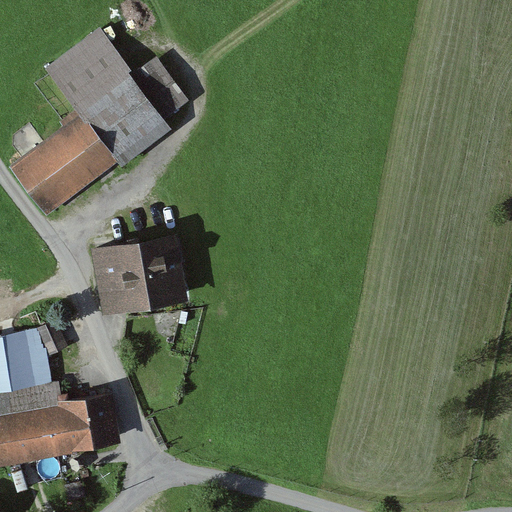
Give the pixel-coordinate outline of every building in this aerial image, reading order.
[(164,121),(136,83),(96,112),(124,150),(164,121)] [(112,161),(84,121),(22,166),(51,205),(112,161)] [(183,297),(176,245),(111,253),(117,305),(183,297)] [(106,398),(79,402),(86,442),(113,438),(106,398)] [(70,442),(65,410),(0,420),(0,440),(2,453),(70,442)]
